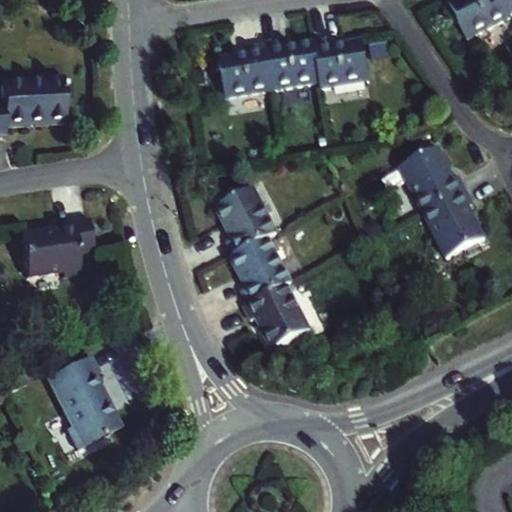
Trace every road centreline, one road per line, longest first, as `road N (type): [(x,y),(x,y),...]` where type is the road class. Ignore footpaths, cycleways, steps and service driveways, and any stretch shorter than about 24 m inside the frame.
road 1 (secondary): [(511,359),(363,419),(293,423)]
road 2 (secondary): [(353,511),(431,427),(511,376)]
road 3 (residential): [(384,0),(475,128),(511,156)]
road 4 (residential): [(130,23),(292,0)]
road 5 (residential): [(174,305),(203,423),(202,456)]
road 6 (residential): [(273,420),(232,390),(174,305)]
road 7 (residential): [(174,305),(142,165)]
road 8 (residential): [(142,165),(0,185)]
road 9 (residential): [(142,165),(130,23)]
